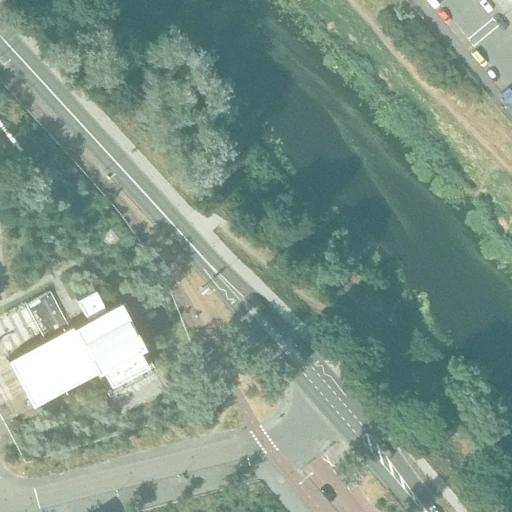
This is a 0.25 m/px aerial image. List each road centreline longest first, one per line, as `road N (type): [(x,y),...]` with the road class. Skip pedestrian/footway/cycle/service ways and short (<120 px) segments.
road 1 (secondary): [(0,38),(317,393)]
road 2 (residential): [(1,511),(288,430)]
road 3 (secondary): [(317,393),(414,511)]
